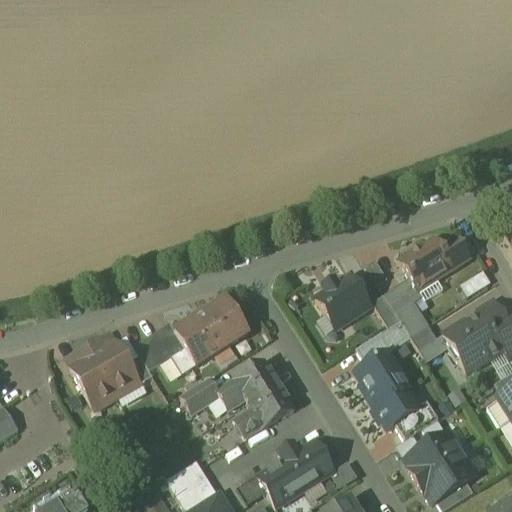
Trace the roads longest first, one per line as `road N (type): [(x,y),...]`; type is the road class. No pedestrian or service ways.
road 1 (residential): [(243,273),(395,511)]
road 2 (residential): [(0,345),(243,273)]
road 3 (residential): [(243,273),(457,209)]
